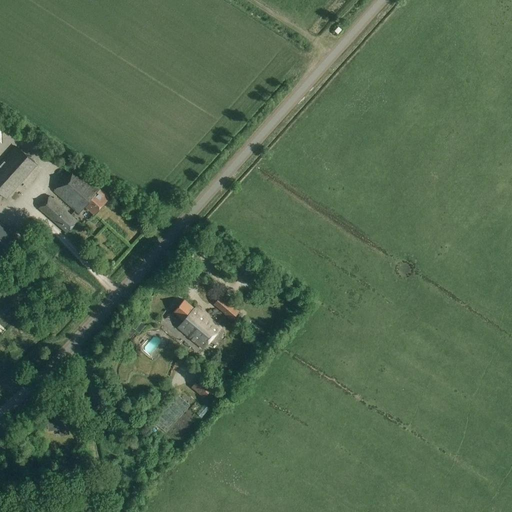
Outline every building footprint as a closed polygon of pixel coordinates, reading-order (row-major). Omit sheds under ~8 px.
[(0,192),(7,198),(37,164),(16,146),(0,164),(0,192)] [(95,214),(110,198),(76,166),(54,190),(79,213),(86,206),(95,214)] [(67,232),(78,220),(50,195),(39,207),(67,232)] [(0,246),(9,237),(0,229),(0,246)] [(122,249),(126,244),(116,234),(111,239),(122,249)] [(214,304),(228,317),(232,319),(239,311),(236,308),(222,296),(214,304)] [(199,313),(184,300),(174,312),(184,321),(179,328),(203,349),(221,329),(201,311),(199,313)] [(10,309),(1,319),(7,325),(16,315),(10,309)] [(223,316),(221,319),(229,326),(231,323),(223,316)] [(200,378),(193,388),(204,397),(212,387),(200,378)] [(212,389),(204,398),(211,404),(219,394),(212,389)] [(66,413),(46,417),(48,431),(59,429),(60,436),(69,435),(66,413)]
